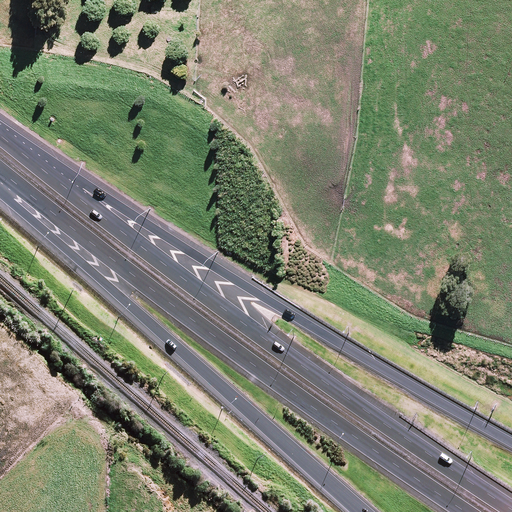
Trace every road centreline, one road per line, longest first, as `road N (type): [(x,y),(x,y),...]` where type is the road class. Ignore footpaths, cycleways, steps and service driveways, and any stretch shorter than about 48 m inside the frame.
road 1 (motorway): [(0,136),(221,308),(511,511)]
road 2 (motorway): [(0,136),(511,445)]
road 3 (motorway): [(461,511),(213,338),(0,172)]
road 4 (motorway): [(361,511),(59,243),(0,174)]
